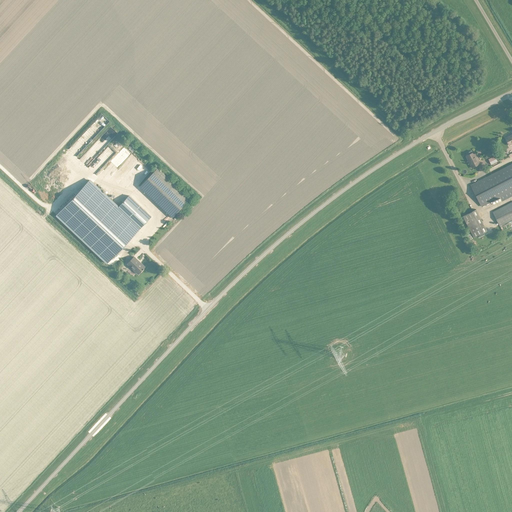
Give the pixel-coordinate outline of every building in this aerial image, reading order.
[(128,152),(133,146),(128,141),(125,145),(127,147),(125,149),(128,152)] [(109,145),(88,167),(92,170),(113,148),(109,145)] [(464,155),(464,156),(465,156),(471,167),(470,167),(478,163),(472,152),(472,151),(471,152),(471,151),(470,150),(467,152),(467,153),(468,154),(464,155)] [(487,159),(490,164),(496,161),(493,156),(487,159)] [(511,162),(470,185),(481,206),(511,189),(511,162)] [(138,186),(171,217),(188,199),(156,168),(138,186)] [(88,180),(55,215),(105,263),(149,216),(127,195),(116,207),(88,180)] [(511,201),(491,212),(499,225),(511,218),(511,201)] [(461,216),(472,237),(486,230),(475,209),(461,216)] [(125,263),(136,274),(143,267),(132,256),(125,263)]
